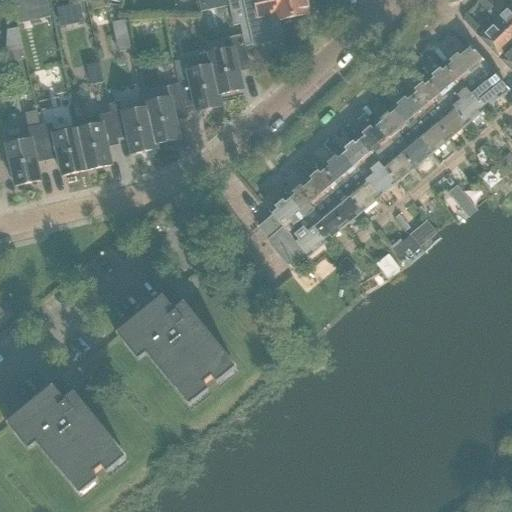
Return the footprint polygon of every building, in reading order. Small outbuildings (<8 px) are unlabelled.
[(204,0),(198,0),(201,13),(207,11),(204,0)] [(227,0),(233,27),(240,25),(245,48),(252,46),(252,47),(282,41),(278,22),(309,15),(306,0),(227,0)] [(484,0),(480,0),(477,4),(486,13),(492,7),(484,0)] [(511,39),(511,6),(495,22),(511,39)] [(474,32),(479,27),(465,14),(463,22),(474,32)] [(130,37),(125,17),(115,20),(119,39),(130,37)] [(499,60),(511,47),(511,39),(495,22),(478,38),(499,60)] [(7,31),(6,53),(22,50),(18,29),(7,31)] [(218,96),(219,96),(243,91),(238,68),(249,65),(245,48),(242,36),(221,40),(223,52),(209,55),(218,96)] [(471,73),(484,63),(469,46),(445,67),(459,83),(470,96),(482,86),(471,73)] [(511,73),(511,47),(499,60),(511,73)] [(174,63),(178,84),(180,92),(191,90),(196,113),(221,108),(219,96),(218,96),(209,55),(206,56),(208,66),(189,70),(186,60),(174,63)] [(90,86),(104,84),(99,63),(86,66),(90,86)] [(470,96),(483,112),(508,91),(484,63),(471,73),(482,86),(470,96)] [(412,64),(405,71),(412,80),(420,74),(412,64)] [(451,90),(459,83),(445,67),(427,81),(442,98),(452,111),(462,103),(451,90)] [(433,105),(442,98),(427,81),(410,96),(424,113),(435,126),(443,118),(433,105)] [(483,112),(470,96),(459,83),(451,90),(462,103),(452,111),(466,127),(483,112)] [(178,84),(144,93),(156,145),(179,140),(174,117),(185,114),(180,92),(178,84)] [(416,120),(424,113),(410,96),(393,110),(407,127),(418,139),(426,133),(416,120)] [(156,150),(145,103),(144,97),(109,105),(110,114),(115,135),(116,135),(126,132),(132,156),(156,150)] [(466,127),(452,111),(442,98),(433,105),(443,118),(435,126),(448,141),(466,127)] [(398,135),(407,127),(393,110),(375,125),(389,142),(400,154),(408,148),(398,135)] [(361,111),(354,117),(361,125),(368,119),(361,111)] [(448,141),(435,126),(424,113),(416,120),(426,133),(418,139),(432,155),(448,141)] [(117,141),(116,135),(115,135),(110,114),(75,122),(87,172),(111,166),(106,143),(117,141)] [(62,177),(87,172),(75,122),(76,126),(53,131),(52,124),(39,127),(46,156),(57,154),(62,177)] [(381,149),(389,142),(375,125),(357,140),(372,156),(383,169),(391,161),(381,149)] [(35,159),(46,156),(39,127),(27,130),(29,137),(5,142),(15,188),(40,182),(35,159)] [(432,155),(418,139),(407,127),(398,135),(408,148),(400,154),(413,170),(432,155)] [(363,164),(372,156),(357,140),(340,154),(354,171),(365,184),(374,176),(363,164)] [(328,141),(323,145),(332,156),(337,151),(328,141)] [(413,170),(400,154),(389,142),(381,149),(391,161),(383,169),(396,185),(413,170)] [(345,179),(354,171),(340,154),(322,169),(337,186),(347,198),(356,191),(345,179)] [(491,190),(511,170),(511,156),(509,154),(481,179),(491,190)] [(396,185),(383,169),(372,156),(363,164),(374,176),(365,184),(378,200),(396,185)] [(328,193),(337,186),(322,169),(305,184),(319,201),(330,213),(338,206),(328,193)] [(378,200),(365,184),(354,171),(345,179),(356,191),(347,198),(361,214),(378,200)] [(310,208),(319,201),(305,184),(287,198),(301,215),(312,228),(321,221),(310,208)] [(361,214),(347,198),(337,186),(328,193),(338,206),(330,213),(343,229),(361,214)] [(301,215),(287,198),(268,214),(271,217),(258,228),(265,239),(267,244),(272,250),(277,246),(289,236),(294,242),(303,235),(293,223),(301,215)] [(451,218),(465,207),(460,200),(446,212),(451,218)] [(343,229),(330,213),(319,201),(310,208),(321,221),(312,228),(326,243),(343,229)] [(326,243),(312,228),(301,215),(293,223),(303,235),(294,242),(289,236),(277,246),(272,250),(285,266),(292,266),(305,255),(308,258),(326,243)] [(419,249),(425,244),(414,230),(408,236),(409,237),(419,249)] [(400,240),(390,248),(399,258),(408,250),(412,255),(420,249),(419,249),(409,237),(402,242),(401,241),(400,240)] [(249,252),(234,263),(241,275),(243,273),(257,262),(249,252)] [(382,273),(394,264),(389,259),(378,268),(382,273)] [(362,293),(369,287),(364,281),(370,275),(367,273),(354,285),(362,293)] [(236,368),(183,304),(172,290),(116,336),(137,361),(145,354),(188,407),(208,391),(203,385),(211,379),(216,385),(236,368)] [(126,458),(66,385),(62,380),(6,425),(27,451),(35,444),(79,497),(98,481),(94,475),(101,469),(106,475),(126,458)]
